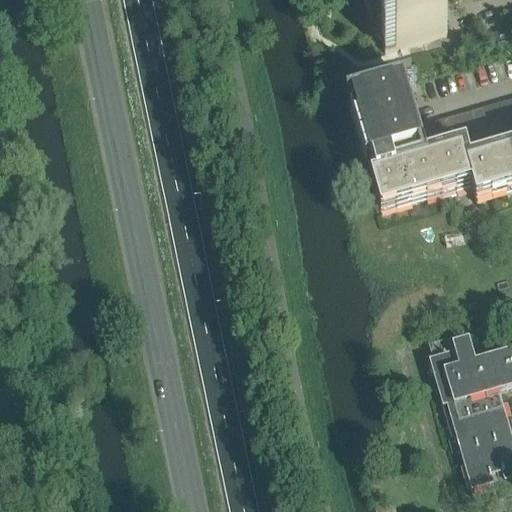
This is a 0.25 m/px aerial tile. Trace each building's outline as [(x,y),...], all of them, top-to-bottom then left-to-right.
[(364,0),(364,2),(375,40),(381,44),(385,57),(446,39),(438,9),(443,7),(441,0),(364,0)] [(511,47),(508,33),(491,38),(496,54),(511,49),(511,47)] [(416,154),(423,152),(405,90),(411,88),(410,86),(367,99),(346,105),(346,107),(347,107),(365,169),(371,167),(371,168),(372,168),(375,177),(374,177),(374,179),(394,173),(393,172),(390,163),(391,163),(391,162),(416,155),(416,154)] [(511,108),(433,132),(439,150),(472,140),(476,155),(511,144),(511,108)] [(511,159),(466,173),(462,158),(371,184),(380,217),(381,218),(382,218),(381,217),(395,213),(396,214),(397,213),(395,208),(424,200),(425,205),(427,205),(426,204),(440,200),(440,201),(442,200),(441,200),(455,196),(457,196),(455,191),(469,187),(470,192),(471,192),(475,206),(476,207),(477,206),(491,202),(492,202),(491,197),(511,190),(511,362),(507,364),(501,346),(471,355),(469,350),(468,349),(452,354),(453,355),(452,355),(454,360),(431,367),(430,367),(430,369),(431,368),(452,442),(451,442),(452,444),(453,443),(457,442),(474,501),(473,501),(473,502),(474,502),(506,493),(508,501),(510,501),(509,500),(511,499),(511,436),(505,411),(505,410),(504,410),(502,411),(500,404),(502,404),(501,403),(511,399),(511,159)]
